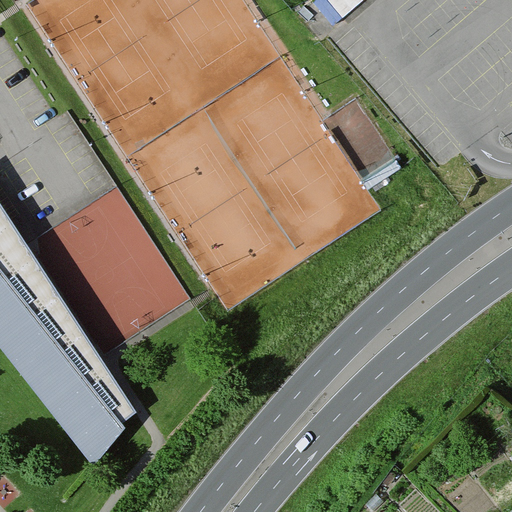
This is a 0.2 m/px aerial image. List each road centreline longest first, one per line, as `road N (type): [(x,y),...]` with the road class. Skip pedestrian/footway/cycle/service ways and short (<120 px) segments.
road 1 (trunk): [(511,206),(376,313),(276,417),(200,511)]
road 2 (trunk): [(254,511),(357,396),(511,268)]
